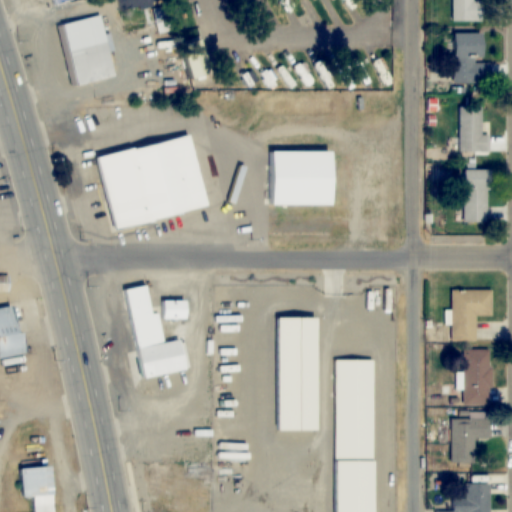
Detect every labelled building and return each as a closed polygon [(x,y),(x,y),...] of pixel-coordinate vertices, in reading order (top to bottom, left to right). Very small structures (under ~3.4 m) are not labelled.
[(450,0),(451,22),(479,22),(479,0),(450,0)] [(100,15),(59,24),(72,84),(113,75),(100,15)] [(479,59),(479,34),(450,34),(450,85),(473,84),(473,59),(479,59)] [(457,153),(488,153),(488,136),(480,136),(480,107),(457,107),(457,153)] [(203,210),(188,136),(92,155),(107,229),(203,210)] [(460,170),(460,222),(486,222),(486,170),(460,170)] [(122,290),(138,379),(183,371),(177,340),(162,343),(158,322),(185,317),(182,299),(151,305),(147,285),(122,290)] [(449,290),(450,342),(474,342),(474,316),(490,316),(490,290),(449,290)] [(0,356),(18,354),(11,306),(0,307),(0,356)] [(313,318),(272,319),(273,431),(314,431),(313,318)] [(462,406),(490,406),(490,350),(462,350),(462,406)] [(370,511),(371,360),(331,360),(331,511),(370,511)] [(448,419),(449,462),(473,462),(472,438),(488,438),(488,419),(448,419)] [(18,499),(28,498),(29,511),(50,511),(47,466),(16,469),(18,499)] [(433,510),(433,511),(488,511),(488,483),(464,484),(464,499),(450,499),(450,510),(433,510)]
